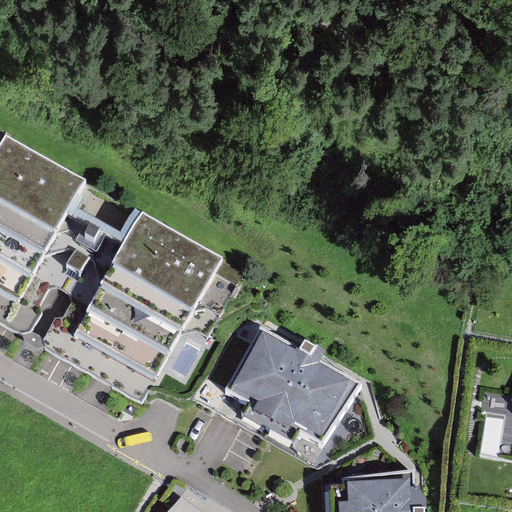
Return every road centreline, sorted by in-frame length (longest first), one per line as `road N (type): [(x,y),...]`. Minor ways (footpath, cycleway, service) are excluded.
road 1 (track): [(278,0),(419,81),(503,91)]
road 2 (residential): [(0,367),(142,447)]
